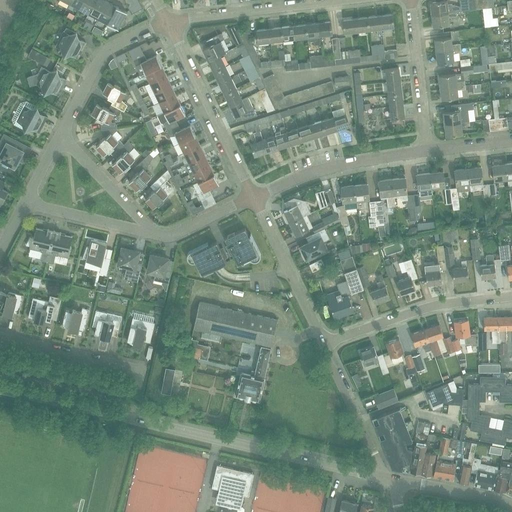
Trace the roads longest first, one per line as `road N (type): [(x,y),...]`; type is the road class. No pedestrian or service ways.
road 1 (tertiary): [(387,480),(0,390)]
road 2 (residential): [(168,25),(363,0)]
road 3 (residential): [(511,296),(433,307),(325,343)]
road 4 (residential): [(252,198),(168,25)]
road 5 (residential): [(252,198),(321,172),(429,151)]
road 6 (residential): [(325,343),(252,198)]
road 7 (residential): [(62,137),(104,59),(168,25)]
road 8 (residential): [(429,151),(409,0)]
road 9 (residential): [(387,480),(325,343)]
road 10 (residential): [(136,367),(0,332)]
road 11 (residential): [(154,235),(62,137)]
road 12 (residential): [(26,204),(154,235)]
road 13 (tertiary): [(511,504),(387,480)]
